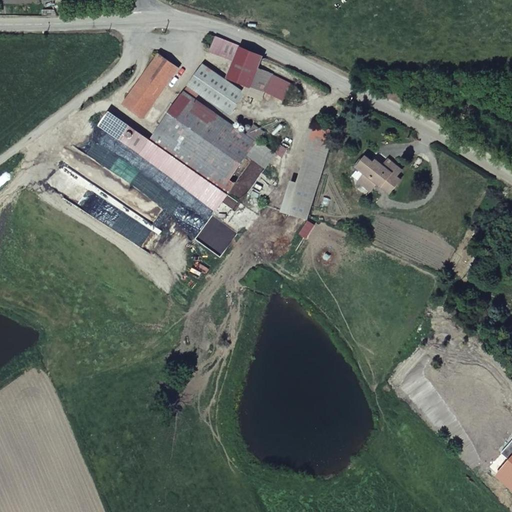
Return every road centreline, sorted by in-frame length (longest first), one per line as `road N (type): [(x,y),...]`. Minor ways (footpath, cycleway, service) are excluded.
road 1 (tertiary): [(154,19),(227,30),(394,108),(511,176)]
road 2 (unclassified): [(154,19),(136,58),(0,160)]
road 3 (track): [(511,84),(346,85)]
road 4 (tertiary): [(0,23),(154,19)]
